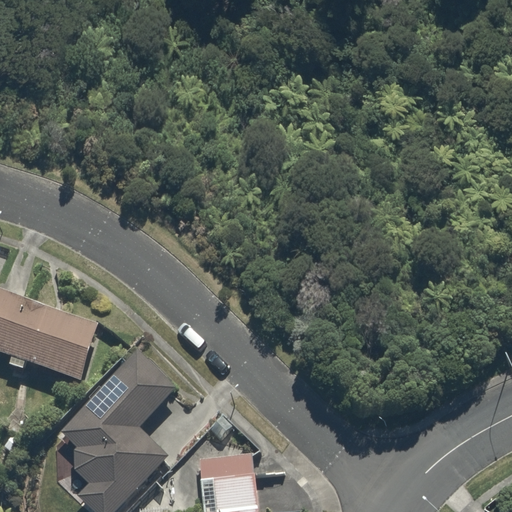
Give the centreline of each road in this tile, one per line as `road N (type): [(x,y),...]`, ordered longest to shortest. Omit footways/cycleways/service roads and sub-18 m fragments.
road 1 (residential): [(391,511),(178,295),(83,232),(0,197)]
road 2 (residential): [(511,418),(472,436),(392,511)]
